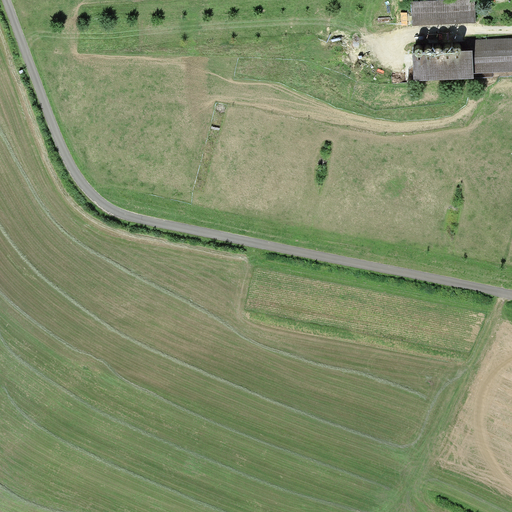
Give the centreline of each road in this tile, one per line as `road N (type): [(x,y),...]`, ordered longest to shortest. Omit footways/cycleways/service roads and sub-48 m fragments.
road 1 (track): [(3,0),(64,159),(99,204),(209,235),(511,295)]
road 2 (track): [(394,511),(499,293)]
